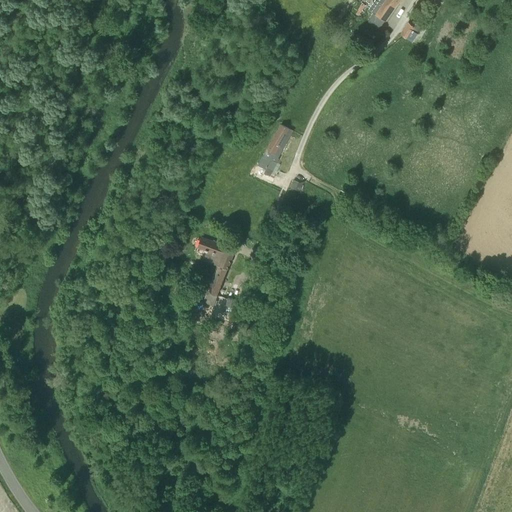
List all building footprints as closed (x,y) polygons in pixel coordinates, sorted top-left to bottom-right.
[(374,0),(368,9),(373,12),(370,18),(382,26),(385,20),(399,1),(399,0),(374,0)] [(414,26),(408,22),(401,35),(407,38),(412,30),(416,32),(420,26),(416,23),(415,25),(414,26)] [(281,124),(266,149),(259,163),(267,167),(262,178),(272,182),(275,176),(271,174),(277,162),(273,160),(276,154),(275,153),(289,128),(281,124)] [(299,182),(294,180),(290,189),(296,191),(299,182)] [(292,229),(298,234),(304,227),(298,222),(293,227),(292,229)] [(217,265),(227,269),(234,250),(202,238),(198,247),(205,249),(205,250),(209,252),(206,260),(217,265)] [(217,298),(227,269),(217,265),(207,295),(217,298)] [(228,298),(226,305),(235,307),(237,299),(228,298)]
